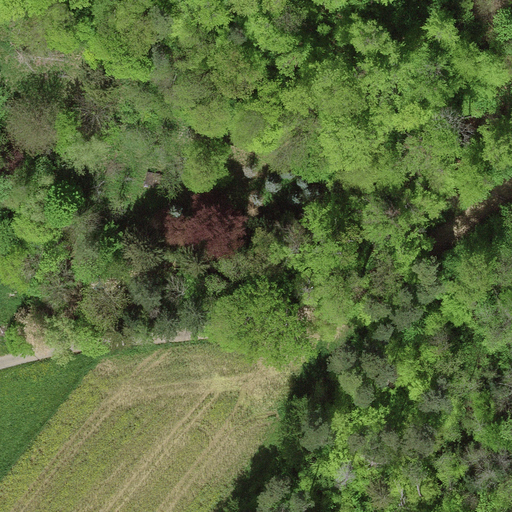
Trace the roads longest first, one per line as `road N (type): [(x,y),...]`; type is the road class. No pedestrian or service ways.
road 1 (residential): [(278,329),(0,386)]
road 2 (track): [(511,191),(367,298),(278,329)]
